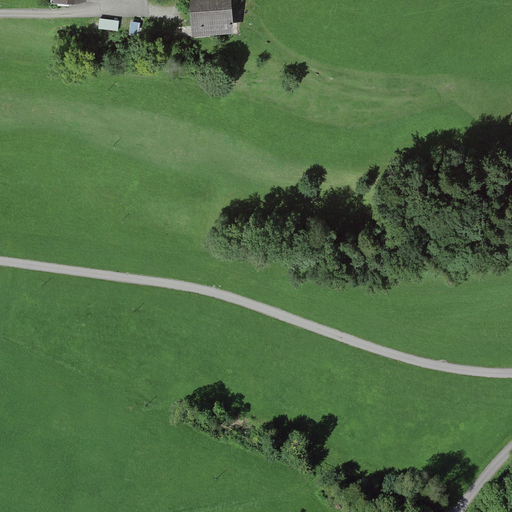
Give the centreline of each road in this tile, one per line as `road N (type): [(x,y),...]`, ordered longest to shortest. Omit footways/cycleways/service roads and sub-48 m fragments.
road 1 (residential): [(511,373),(427,363),(184,286),(0,261)]
road 2 (residential): [(0,14),(87,14),(129,0)]
